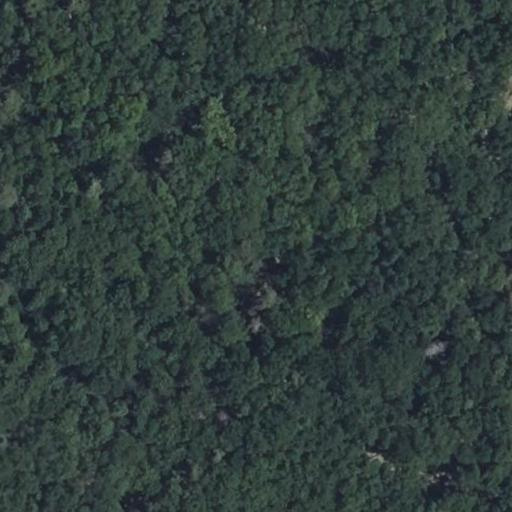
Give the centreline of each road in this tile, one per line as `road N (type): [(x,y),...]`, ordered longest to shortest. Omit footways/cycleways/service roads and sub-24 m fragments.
road 1 (track): [(138,511),(257,293),(361,160),(507,0)]
road 2 (track): [(0,82),(83,33),(112,0)]
